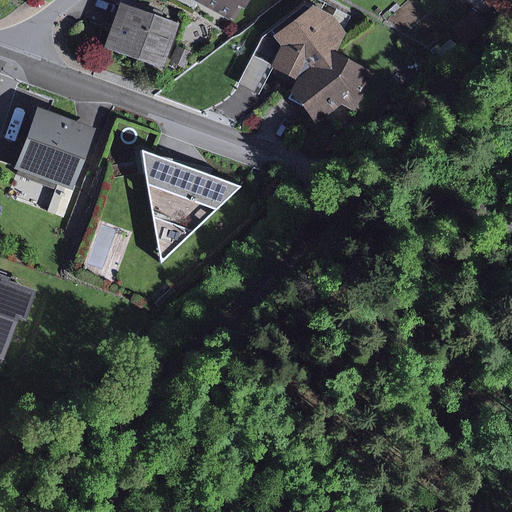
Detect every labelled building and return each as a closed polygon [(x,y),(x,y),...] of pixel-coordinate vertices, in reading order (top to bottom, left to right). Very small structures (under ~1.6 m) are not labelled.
[(254,0),(209,0),(239,15),(244,5),(250,8),(254,0)] [(511,0),(502,0),(511,10),(511,0)] [(183,22),(121,1),(107,45),(168,66),(183,22)] [(275,62),(273,65),(275,67),(292,90),(307,58),(314,67),(336,51),(343,47),(356,14),(342,6),(336,14),(315,3),(277,35),(284,44),(275,62)] [(477,12),(462,24),(474,40),(489,27),(477,12)] [(450,35),(436,49),(449,63),(464,49),(450,35)] [(196,49),(182,44),(176,60),(191,65),(196,49)] [(307,58),(292,90),(317,124),(345,103),(359,110),(377,70),(336,51),(314,67),(307,58)] [(256,53),(242,81),(251,86),(263,92),(275,67),(273,65),(275,62),(256,53)] [(21,96),(8,130),(23,136),(37,101),(21,96)] [(88,128),(37,110),(15,170),(72,190),(94,131),(88,128)] [(152,155),(141,151),(160,262),(240,187),(182,166),(152,155)] [(12,274),(0,270),(0,355),(8,358),(21,317),(29,319),(38,289),(10,280),(12,274)]
